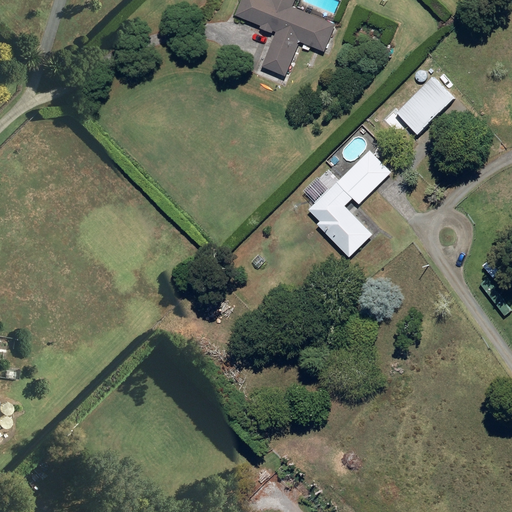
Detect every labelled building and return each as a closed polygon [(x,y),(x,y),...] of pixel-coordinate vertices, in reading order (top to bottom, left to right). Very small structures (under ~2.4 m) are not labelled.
[(277,31),(285,34),(271,70),(291,78),(304,42),(329,51),(338,28),(295,11),(299,0),(280,0),(279,4),(268,0),(267,3),(258,0),(251,0),(245,15),(261,21),(259,24),(270,29),(272,26),(278,28),(277,31)] [(439,90),(433,95),(439,101),(445,96),(439,90)] [(405,109),(422,125),(424,123),(433,131),(439,125),(429,115),(436,108),(428,100),(422,107),(414,100),(405,109)] [(373,233),(346,206),(387,166),(371,150),(339,182),(334,178),(316,195),(320,199),(310,209),(322,220),(318,224),(351,256),(373,233)] [(511,243),(511,242),(483,265),(493,277),(511,261),(511,243)] [(259,255),(253,261),(259,268),(265,262),(259,255)] [(511,310),(489,279),(482,285),(506,317),(511,312),(511,310)] [(0,379),(19,382),(20,369),(0,366),(0,379)] [(14,412),(13,431),(21,432),(22,412),(14,412)]
